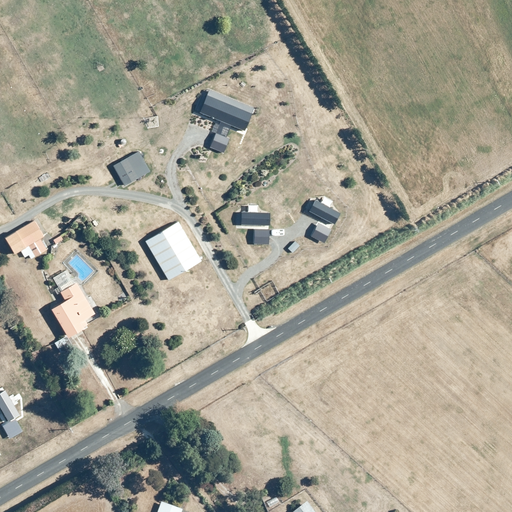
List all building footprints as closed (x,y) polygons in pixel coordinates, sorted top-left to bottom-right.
[(151,171),(140,151),(115,165),(126,185),(151,171)] [(39,238),(42,236),(33,219),(3,236),(13,253),(24,247),(30,258),(45,249),(39,238)] [(203,260),(179,220),(146,240),(170,280),(203,260)] [(98,317),(78,282),(62,291),(67,300),(53,308),(70,337),(86,327),(85,325),(98,317)] [(180,511),(182,510),(160,501),(155,511),(180,511)] [(316,511),(308,501),(294,511),(316,511)]
